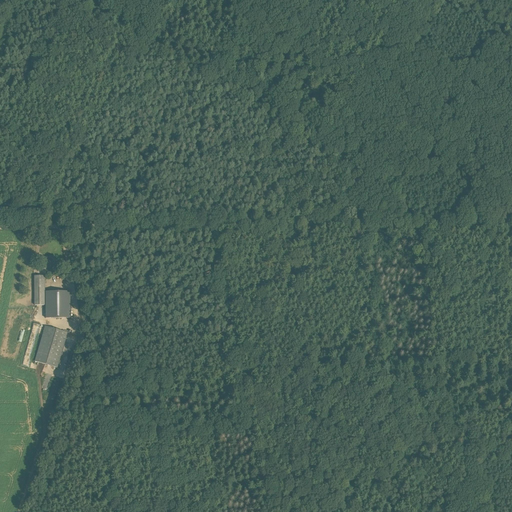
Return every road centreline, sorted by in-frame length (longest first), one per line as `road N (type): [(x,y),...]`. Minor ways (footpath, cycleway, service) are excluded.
road 1 (unclassified): [(511,218),(0,227)]
road 2 (track): [(213,223),(259,483)]
road 3 (track): [(467,9),(342,221)]
road 4 (track): [(21,511),(79,338)]
road 5 (track): [(79,338),(110,486)]
road 6 (track): [(259,483),(110,486)]
road 7 (track): [(404,471),(259,483)]
